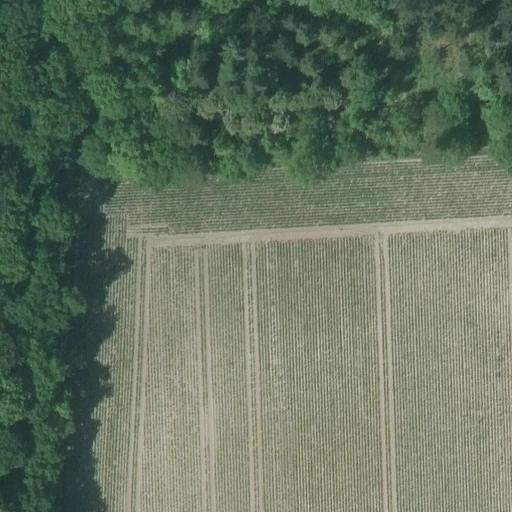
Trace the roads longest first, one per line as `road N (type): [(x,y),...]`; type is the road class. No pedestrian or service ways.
road 1 (track): [(511,92),(75,112)]
road 2 (track): [(58,511),(75,112)]
